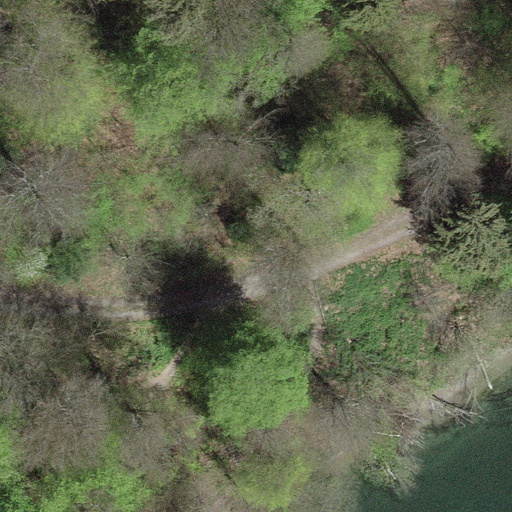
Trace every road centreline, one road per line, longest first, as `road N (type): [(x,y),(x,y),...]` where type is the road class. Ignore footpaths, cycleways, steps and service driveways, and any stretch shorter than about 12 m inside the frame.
road 1 (track): [(350,260),(196,303),(0,297)]
road 2 (track): [(511,181),(350,260)]
